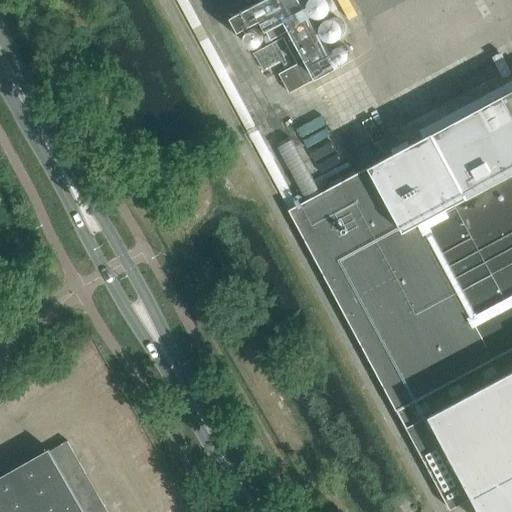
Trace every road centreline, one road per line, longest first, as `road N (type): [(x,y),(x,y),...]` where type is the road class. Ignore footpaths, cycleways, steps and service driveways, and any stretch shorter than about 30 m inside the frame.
road 1 (secondary): [(74,191),(87,240),(171,366)]
road 2 (secondary): [(171,366),(106,225),(74,191)]
road 3 (secondary): [(255,511),(171,366)]
